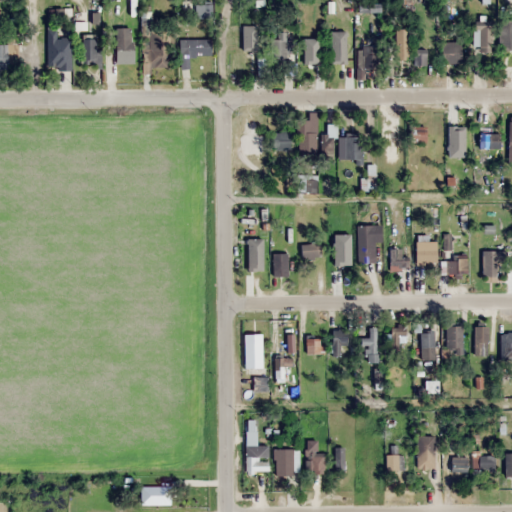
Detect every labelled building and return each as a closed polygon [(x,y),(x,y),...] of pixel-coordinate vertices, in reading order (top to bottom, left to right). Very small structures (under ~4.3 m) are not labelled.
[(511,21),(500,21),(500,50),(511,49),(511,21)] [(473,53),(492,53),(492,22),(473,22),(473,53)] [(72,38),(58,38),(58,29),(47,29),(47,70),(72,70),(72,38)] [(116,29),(116,61),(132,61),(132,29),(116,29)] [(409,30),(395,30),(395,57),(409,57),(409,30)] [(149,31),(149,67),(170,67),(170,31),(149,31)] [(179,57),(212,57),(212,40),(193,40),(193,31),(179,31),(179,57)] [(83,65),(99,65),(99,37),(83,37),(83,65)] [(241,37),(241,67),(259,67),(259,37),(241,37)] [(270,40),(270,63),(292,63),(292,40),(270,40)] [(463,62),(460,41),(441,43),(444,64),(463,62)] [(0,43),(0,65),(18,66),(18,44),(0,43)] [(347,46),(333,46),(333,65),(347,65),(347,46)] [(357,79),(365,79),(365,70),(379,70),(379,47),(357,47),(357,79)] [(319,67),(319,50),(300,50),(300,67),(319,67)] [(427,65),(426,51),(415,52),(416,66),(427,65)] [(316,113),(307,113),(307,121),(298,121),(298,156),(316,156),(316,113)] [(471,131),(459,131),(459,115),(445,116),(445,140),(450,140),(450,160),(471,160),(471,131)] [(427,142),(427,126),(411,126),(411,142),(427,142)] [(291,151),(291,131),(273,131),(273,151),(291,151)] [(479,149),(501,149),(501,133),(479,133),(479,149)] [(341,135),(341,160),(363,160),(363,135),(341,135)] [(376,192),(376,165),(368,165),(368,178),(360,178),(360,192),(376,192)] [(295,174),(295,193),(317,193),(317,174),(295,174)] [(339,214),(330,214),(329,253),(338,253),(339,214)] [(243,226),(244,247),(257,247),(257,226),(243,226)] [(380,226),(357,226),(357,263),(380,263),(380,226)] [(415,242),(415,263),(437,263),(437,242),(415,242)] [(301,258),(321,258),(321,244),(301,244),(301,258)] [(402,250),(390,250),(390,264),(402,264),(402,250)] [(288,277),(288,253),(273,253),(273,277),(288,277)] [(467,256),(442,256),(442,275),(467,276),(467,256)] [(445,326),(445,355),(462,355),(462,326),(445,326)] [(474,356),(488,356),(489,327),(474,326),(474,356)] [(390,327),(390,351),(401,351),(401,344),(407,344),(407,327),(390,327)] [(368,339),(363,339),(363,363),(377,363),(377,328),(368,328),(368,339)] [(333,329),(333,357),(347,357),(347,329),(333,329)] [(421,332),(421,360),(435,360),(435,332),(421,332)] [(511,360),(511,332),(500,333),(500,360),(511,360)] [(262,334),(245,334),(245,369),(262,369),(262,334)] [(306,354),(320,354),(320,338),(306,338),(306,354)] [(275,382),(291,382),(291,358),(275,358),(275,382)] [(254,391),(268,391),(268,378),(254,378),(254,391)] [(417,459),(435,459),(435,437),(417,437),(417,459)] [(380,457),(380,439),(359,439),(359,457),(380,457)] [(276,476),(298,476),(298,442),(276,442),(276,476)] [(269,446),(245,446),(245,474),(269,474),(269,446)] [(399,446),(390,446),(390,455),(386,455),(387,472),(403,471),(403,454),(399,454),(399,446)] [(321,472),(321,451),(307,451),(307,472),(321,472)] [(478,456),(478,474),(495,474),(495,456),(478,456)] [(467,457),(451,457),(451,476),(467,476),(467,457)] [(171,505),(171,488),(141,488),(141,505),(171,505)]
